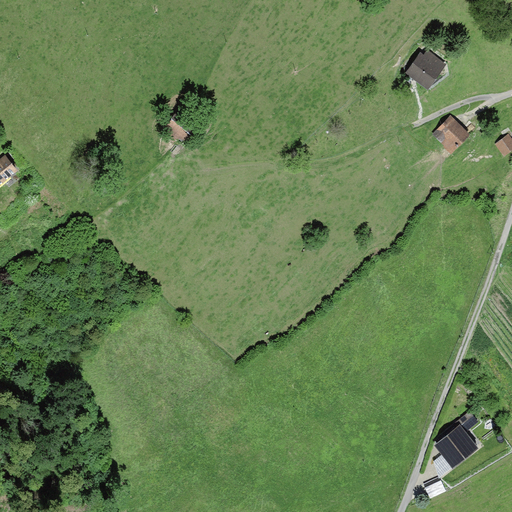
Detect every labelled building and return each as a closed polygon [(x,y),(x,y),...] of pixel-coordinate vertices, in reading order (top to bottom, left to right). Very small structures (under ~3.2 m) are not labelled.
[(428,88),(447,62),(428,48),(424,53),(420,51),(405,71),(428,88)] [(179,108),(163,129),(182,144),(198,123),(179,108)] [(451,151),(470,131),(451,113),(432,133),(451,151)] [(511,148),(511,137),(509,133),(497,143),(505,154),(511,148)] [(6,153),(0,157),(0,181),(18,167),(6,153)] [(467,431),(479,421),(470,410),(455,422),(457,425),(460,423),(467,431)] [(454,465),(478,445),(467,431),(460,423),(457,425),(436,443),(454,465)] [(431,497),(444,491),(438,477),(425,482),(431,497)]
